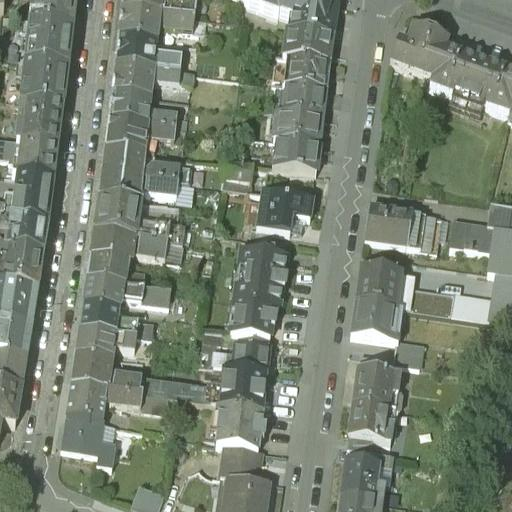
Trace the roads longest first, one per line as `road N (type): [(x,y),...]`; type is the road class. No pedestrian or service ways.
road 1 (residential): [(303,511),(376,0)]
road 2 (residential): [(100,0),(77,200),(26,493)]
